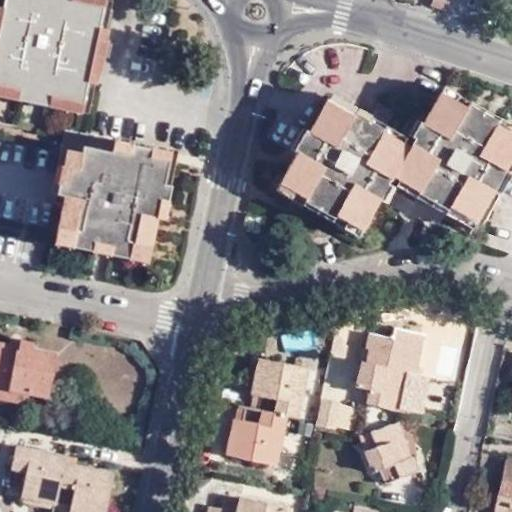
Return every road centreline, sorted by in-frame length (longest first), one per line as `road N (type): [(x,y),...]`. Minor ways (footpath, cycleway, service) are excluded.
road 1 (residential): [(511,266),(460,253),(363,266),(272,293),(206,295)]
road 2 (tertiary): [(258,36),(206,295)]
road 3 (residential): [(511,266),(459,511)]
road 4 (residential): [(200,326),(0,281)]
road 5 (tertiary): [(200,326),(156,511)]
road 6 (tertiary): [(284,12),(324,11),(460,45)]
